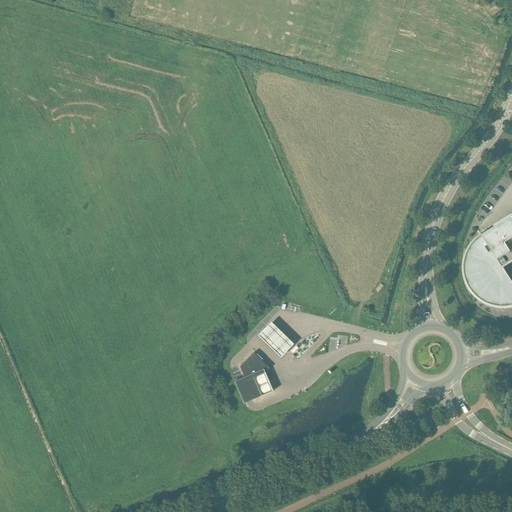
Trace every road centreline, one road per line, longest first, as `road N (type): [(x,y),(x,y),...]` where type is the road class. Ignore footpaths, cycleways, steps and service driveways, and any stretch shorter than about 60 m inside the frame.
road 1 (tertiary): [(196,511),(369,435),(415,380)]
road 2 (tertiary): [(428,325),(430,225),(511,95)]
